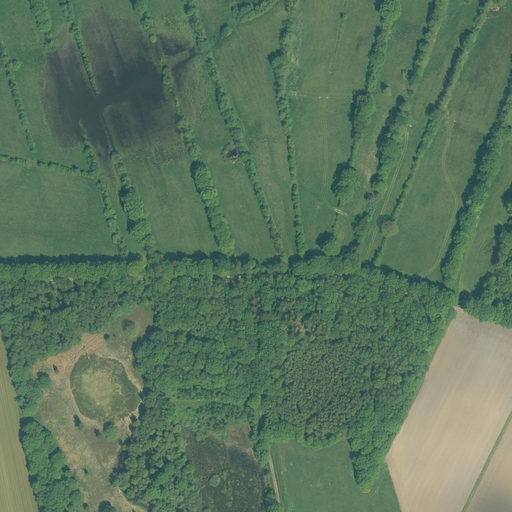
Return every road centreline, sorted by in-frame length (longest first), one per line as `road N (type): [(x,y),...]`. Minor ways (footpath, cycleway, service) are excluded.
road 1 (track): [(235,277),(280,511)]
road 2 (track): [(0,280),(235,277)]
road 3 (track): [(291,275),(348,274),(511,324)]
